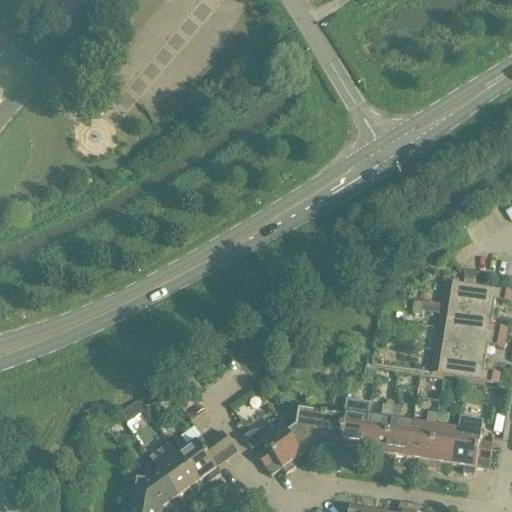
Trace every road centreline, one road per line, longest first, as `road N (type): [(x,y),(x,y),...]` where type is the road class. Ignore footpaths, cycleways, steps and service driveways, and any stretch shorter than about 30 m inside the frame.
road 1 (secondary): [(0,353),(108,310),(268,228),(386,154)]
road 2 (residential): [(299,511),(337,486),(501,510)]
road 3 (unclassified): [(386,154),(287,0)]
road 4 (secondary): [(386,154),(511,72)]
road 5 (residential): [(266,487),(212,406),(245,385)]
